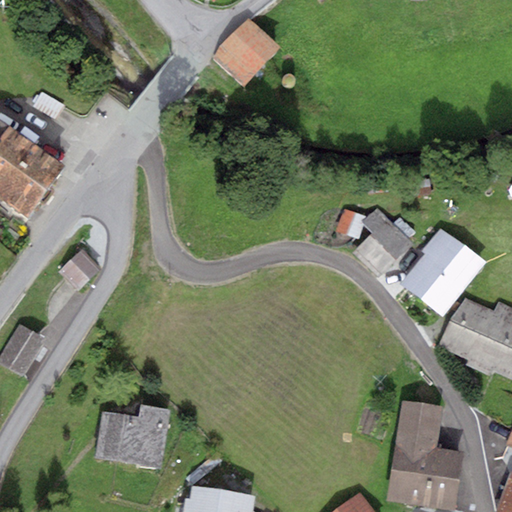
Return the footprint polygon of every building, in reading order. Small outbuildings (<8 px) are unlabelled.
[(248,20),(214,57),(243,84),(277,47),(248,20)] [(62,108),(43,96),(36,106),(55,118),(62,108)] [(64,173),(0,124),(0,199),(28,220),(64,173)] [(373,234),(354,252),(377,275),(409,244),(376,210),(367,219),(363,223),(373,234)] [(339,230),(358,237),(363,223),(367,219),(345,212),(339,230)] [(425,257),(404,283),(442,313),(481,264),(439,231),(421,254),(425,257)] [(81,253),(60,272),(78,291),(98,271),(81,253)] [(493,313),(463,299),(439,349),(468,363),(465,367),(490,379),(493,373),(511,382),(511,313),(496,306),(493,313)] [(21,326),(0,359),(0,361),(19,373),(41,339),(21,326)] [(139,418),(102,412),(95,460),(162,470),(172,409),(141,405),(139,418)] [(443,411),(402,405),(387,507),(423,511),(455,511),(464,457),(437,453),(443,411)] [(511,511),(511,476),(499,511),(501,511),(511,511)] [(255,496),(192,487),(190,499),(185,498),(182,511),(253,511),(252,511),(255,496)] [(375,511),(361,493),(335,511),(375,511)]
